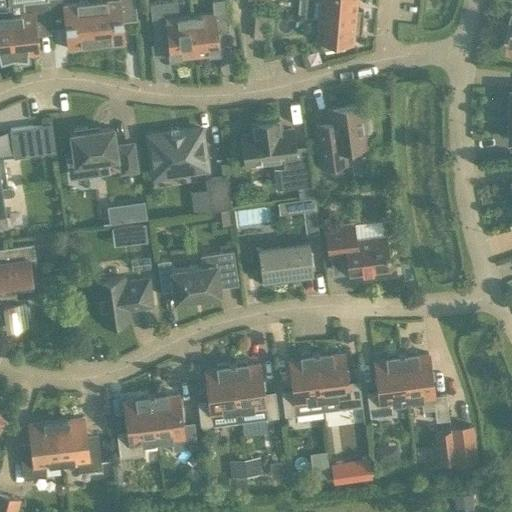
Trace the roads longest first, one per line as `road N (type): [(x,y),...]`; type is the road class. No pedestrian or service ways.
road 1 (residential): [(0,363),(67,377),(125,369),(228,319),(278,308),(497,297)]
road 2 (residential): [(382,61),(246,92),(171,95),(71,77),(0,91)]
road 3 (residential): [(497,297),(468,224),(458,140),(461,49)]
